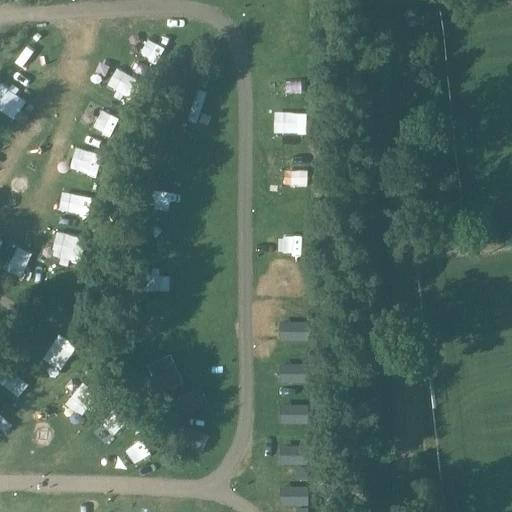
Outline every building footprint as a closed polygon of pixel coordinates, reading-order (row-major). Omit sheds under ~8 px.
[(246,110),(247,134),(255,134),(255,110),(246,110)] [(268,150),(269,128),(259,127),(258,150),(268,150)] [(247,141),(246,161),(254,161),(255,142),(247,141)] [(246,171),(246,190),(255,190),(255,171),(246,171)] [(245,208),(246,231),(257,230),(256,207),(245,208)] [(269,301),(259,302),(260,326),(270,325),(269,301)] [(246,305),(247,330),(258,330),(257,305),(246,305)] [(307,340),(307,324),(287,324),(287,340),(307,340)] [(170,355),(147,366),(159,395),(183,384),(170,355)] [(307,366),(287,366),(287,382),(307,382),(307,366)] [(182,414),(185,413),(200,406),(194,392),(176,400),(179,406),(182,414)] [(307,423),(307,407),(287,407),(287,423),(307,423)] [(201,434),(183,426),(176,441),(182,443),(195,449),(201,434)] [(307,464),(307,448),(287,448),(287,464),(307,464)] [(307,489),(287,489),(287,505),(307,505),(307,489)]
